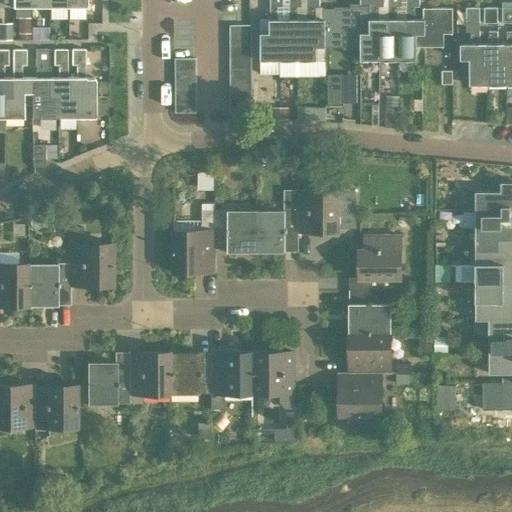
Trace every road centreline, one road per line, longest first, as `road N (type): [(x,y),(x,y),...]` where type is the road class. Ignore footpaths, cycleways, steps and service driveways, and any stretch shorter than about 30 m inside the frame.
road 1 (residential): [(511,159),(301,133),(151,144)]
road 2 (residential): [(149,317),(222,315),(221,299),(313,296),(312,380)]
road 3 (residential): [(149,317),(151,144)]
road 4 (residential): [(0,343),(81,341),(81,319),(149,317)]
road 5 (residential): [(151,144),(0,202)]
road 6 (residential): [(151,144),(152,0)]
